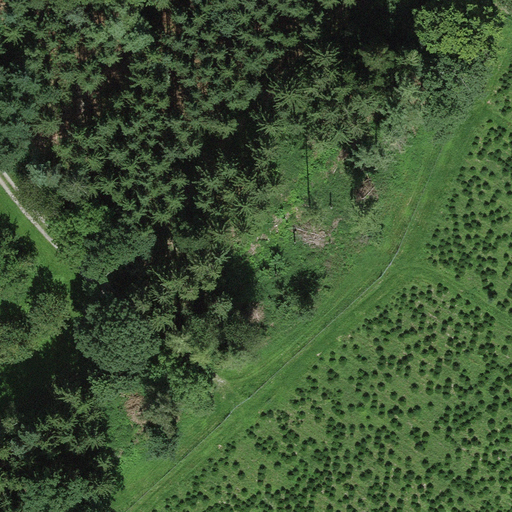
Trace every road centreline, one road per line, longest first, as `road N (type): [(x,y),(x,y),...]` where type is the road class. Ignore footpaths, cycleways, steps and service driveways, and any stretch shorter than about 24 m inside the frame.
road 1 (track): [(110,511),(384,263),(489,0)]
road 2 (track): [(261,386),(147,322),(0,172)]
road 3 (track): [(105,280),(0,379)]
